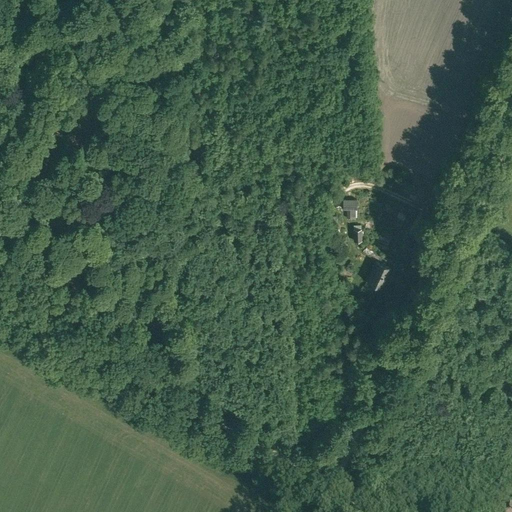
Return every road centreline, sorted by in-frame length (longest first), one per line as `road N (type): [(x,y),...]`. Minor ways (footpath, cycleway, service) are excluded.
road 1 (track): [(374,511),(321,488),(511,71)]
road 2 (unclassified): [(311,511),(321,488),(0,294)]
